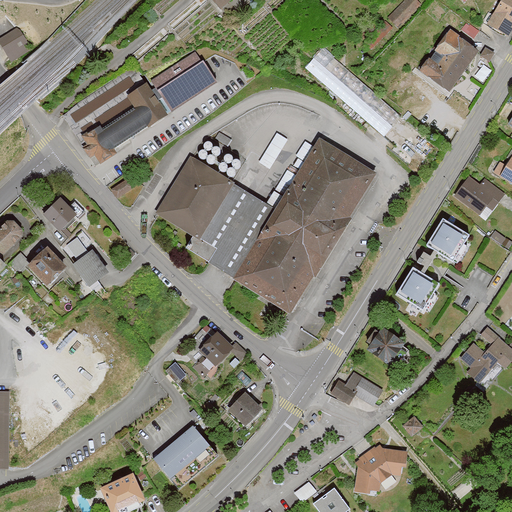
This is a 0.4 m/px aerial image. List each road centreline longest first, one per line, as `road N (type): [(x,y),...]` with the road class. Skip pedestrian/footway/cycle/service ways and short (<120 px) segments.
road 1 (primary): [(511,63),(308,389)]
road 2 (residential): [(58,147),(207,307),(308,389)]
road 3 (residential): [(511,265),(473,321),(381,419)]
road 4 (unknown): [(41,125),(189,0)]
road 5 (primary): [(308,389),(199,511)]
road 6 (residential): [(249,511),(381,419)]
